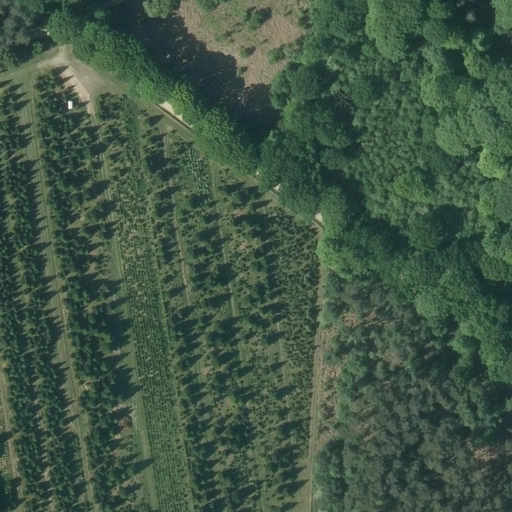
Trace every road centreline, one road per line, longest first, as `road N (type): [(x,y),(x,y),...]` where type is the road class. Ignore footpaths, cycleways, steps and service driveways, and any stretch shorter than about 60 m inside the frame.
road 1 (track): [(511,362),(258,173)]
road 2 (track): [(258,173),(56,29)]
road 3 (track): [(332,0),(258,173)]
